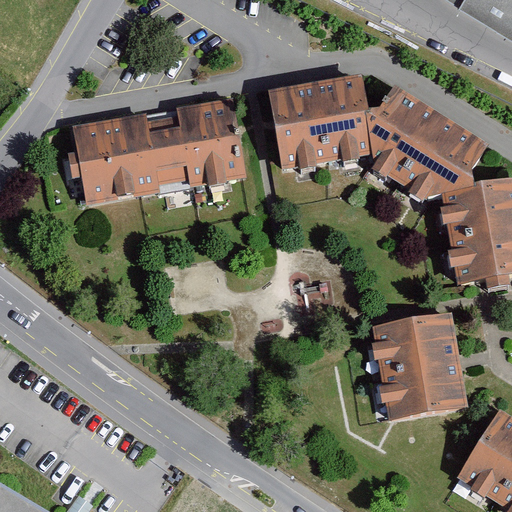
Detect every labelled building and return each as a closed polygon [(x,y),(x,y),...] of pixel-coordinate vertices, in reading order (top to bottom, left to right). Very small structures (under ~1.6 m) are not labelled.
[(511,0),(451,0),(464,7),(511,35),(511,0)] [(363,75),(269,91),(282,170),(372,155),(365,110),(369,109),(363,75)] [(369,109),(365,110),(372,155),(373,163),(424,197),(442,194),(475,187),(475,185),(472,169),(487,146),(394,86),(380,107),(369,109)] [(149,113),(75,125),(88,201),(246,175),(233,98),(176,108),(178,118),(151,123),(149,113)] [(511,178),(475,185),(475,187),(442,194),(457,286),(474,284),(485,282),(486,289),(511,285),(510,277),(511,276),(511,178)] [(386,421),(464,410),(459,372),(451,315),(373,326),(386,421)] [(511,416),(500,409),(458,478),(511,510),(511,416)] [(45,511),(0,486),(0,487),(0,511),(45,511)]
